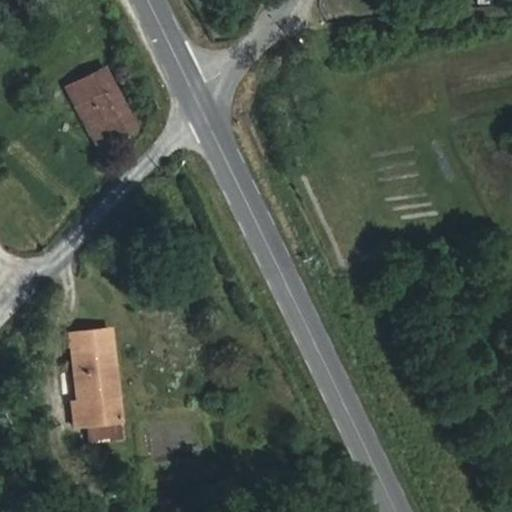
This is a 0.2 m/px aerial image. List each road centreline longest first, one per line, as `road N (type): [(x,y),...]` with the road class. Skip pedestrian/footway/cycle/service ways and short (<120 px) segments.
road 1 (secondary): [(198,104),(396,511)]
road 2 (track): [(0,315),(198,104)]
road 3 (residential): [(198,104),(284,0)]
